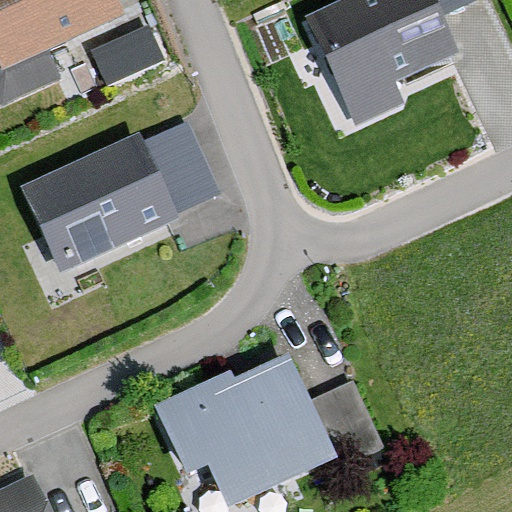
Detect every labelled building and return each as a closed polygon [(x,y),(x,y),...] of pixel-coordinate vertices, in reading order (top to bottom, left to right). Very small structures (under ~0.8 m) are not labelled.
[(0,0),(0,120),(3,122),(59,97),(47,69),(119,37),(102,0),(0,0)] [(450,57),(423,0),(369,0),(313,25),(357,122),(398,104),(389,84),(450,57)] [(171,224),(136,148),(28,198),(63,274),(171,224)] [(300,418),(282,380),(234,402),(228,391),(152,427),(186,500),(208,490),(218,511),(276,511),(337,483),(329,465),(337,461),(347,481),(380,465),(347,396),(300,418)] [(37,511),(29,494),(0,507),(0,511),(37,511)]
